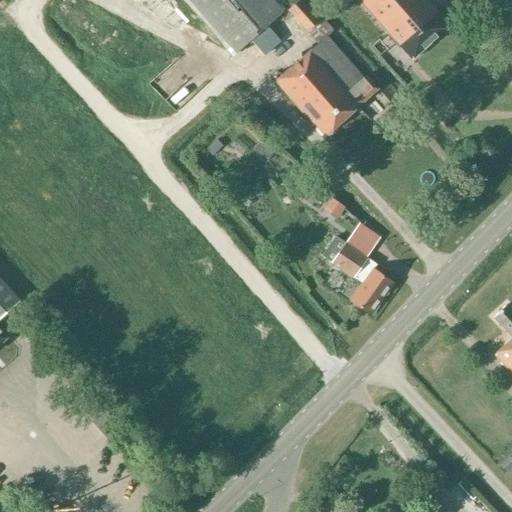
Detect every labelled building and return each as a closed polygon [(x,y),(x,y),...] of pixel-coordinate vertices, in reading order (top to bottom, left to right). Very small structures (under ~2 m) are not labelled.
[(75,0),(74,1),(72,0),(62,0),(53,9),(74,33),(75,32),(99,58),(118,40),(93,13),(92,15),(78,0),(75,0)] [(283,11),(273,0),(188,0),(235,53),(283,11)] [(307,33),(321,21),(302,0),(299,0),(288,11),(307,33)] [(359,0),(401,48),(412,60),(450,27),(426,0),(359,0)] [(362,79),(326,37),(275,82),(325,136),(360,106),(359,104),(378,89),(367,75),(362,79)] [(345,212),(353,201),(339,191),(331,202),(345,212)] [(371,315),(393,284),(374,270),(377,265),(346,244),(332,264),(361,284),(350,300),(371,315)] [(0,344),(7,338),(0,330),(0,318),(19,302),(0,279),(0,344)] [(511,310),(506,305),(493,317),(511,337),(511,338),(495,355),(511,373),(511,310)] [(82,421),(87,430),(101,423),(97,414),(82,421)] [(17,425),(1,428),(5,444),(20,441),(17,425)] [(125,471),(130,446),(120,443),(114,469),(125,471)] [(26,454),(39,452),(39,445),(5,449),(7,464),(27,462),(26,454)]
